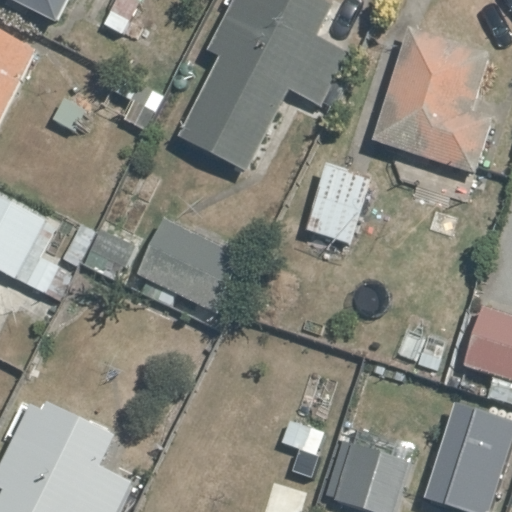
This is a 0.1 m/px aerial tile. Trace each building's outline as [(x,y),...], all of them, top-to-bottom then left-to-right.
[(74,0),(6,0),(62,26),(74,0)] [(152,2),(148,0),(118,0),(103,31),(129,44),(152,2)] [(335,13),(308,0),(245,0),(219,54),(228,59),(186,145),(253,177),(294,93),(321,107),(345,57),(320,45),(335,13)] [(495,56),(410,29),(374,145),(479,177),(494,125),(476,119),(495,56)] [(0,135),(41,56),(0,35),(0,135)] [(376,181),(331,167),(311,235),(355,249),(376,181)] [(45,260),(61,227),(0,196),(0,272),(53,299),(67,271),(45,260)] [(245,259),(170,225),(144,282),(218,317),(245,259)] [(137,246),(98,234),(87,269),(126,282),(137,246)] [(511,318),(487,311),(469,371),(491,378),(487,393),(511,400),(511,318)] [(130,511),(150,468),(115,452),(120,440),(40,404),(0,492),(7,495),(0,511),(130,511)] [(398,511),(417,455),(361,437),(339,505),(361,511),(398,511)]
